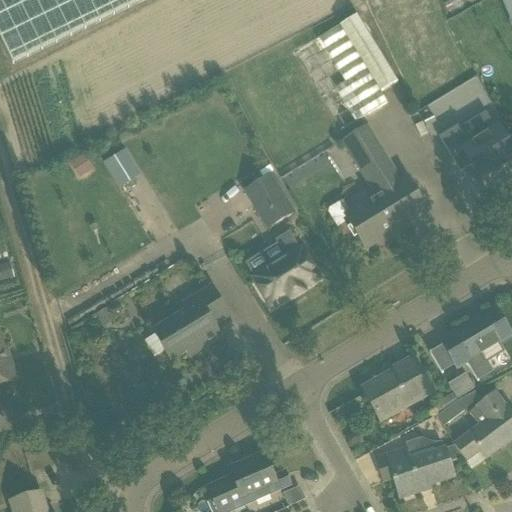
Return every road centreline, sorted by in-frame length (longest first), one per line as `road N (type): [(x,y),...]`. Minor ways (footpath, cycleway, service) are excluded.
road 1 (track): [(0,171),(103,481),(127,507)]
road 2 (residential): [(296,384),(511,255)]
road 3 (residential): [(129,511),(133,489),(147,475),(296,384)]
road 4 (residential): [(363,511),(296,384)]
